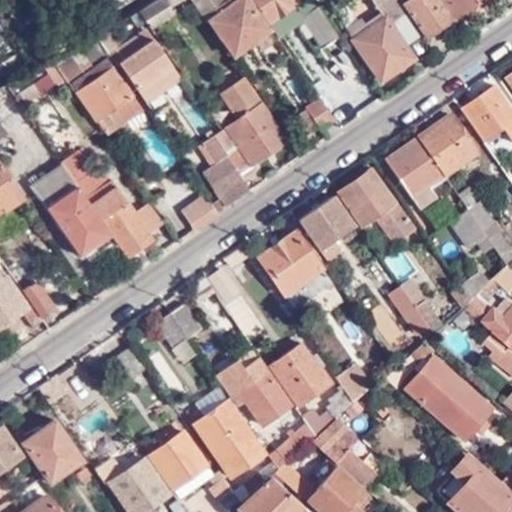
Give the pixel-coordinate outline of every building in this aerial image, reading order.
[(163,0),(151,0),(138,9),(150,23),(171,10),(169,6),(163,0)] [(227,0),(191,0),(207,22),(207,23),(211,20),(235,56),(271,31),(248,0),(238,0),(233,4),(230,0),(228,0),(228,1),(227,0)] [(252,0),(269,24),(300,2),(298,0),(252,0)] [(402,15),(406,12),(398,0),(372,0),(383,16),(386,20),(354,41),(383,84),(401,72),(395,63),(412,53),(409,48),(420,40),(402,15)] [(401,0),(426,37),(459,15),(448,0),(401,0)] [(448,0),(459,15),(480,0),(448,0)] [(322,47),(338,36),(318,6),(301,16),(322,47)] [(386,20),(383,16),(366,28),(361,23),(348,32),(354,41),(386,20)] [(111,48),(118,59),(152,37),(144,26),(120,42),(111,48)] [(105,50),(125,80),(128,77),(145,101),(179,78),(152,37),(118,59),(111,48),(120,42),(110,27),(96,36),(98,41),(105,50)] [(88,62),(105,50),(98,41),(96,36),(79,48),(88,62)] [(57,66),(65,79),(66,80),(86,67),(77,53),(57,66)] [(417,60),(412,53),(395,63),(401,72),(417,60)] [(118,123),(141,108),(107,58),(72,81),(96,117),(108,109),(118,123)] [(51,66),(62,80),(62,81),(65,79),(57,66),(53,60),(49,63),(51,66)] [(14,93),(22,106),(40,95),(37,91),(56,79),(58,83),(62,81),(62,80),(51,66),(49,63),(44,66),(48,73),(14,93)] [(511,70),(503,77),(511,89),(511,70)] [(236,119),(218,130),(213,135),(226,155),(238,173),(285,142),(243,81),(220,95),(236,119)] [(511,110),(495,86),(459,110),(483,144),(503,130),(511,142),(511,110)] [(319,129),(334,119),(320,98),(305,109),(318,128),(319,129)] [(0,136),(5,133),(12,142),(34,126),(15,99),(0,109),(0,136)] [(118,123),(108,109),(96,117),(106,132),(118,123)] [(305,137),(318,128),(305,109),(292,117),(305,137)] [(450,116),(417,138),(444,176),(476,154),(450,116)] [(202,141),(216,162),(226,155),(213,135),(202,141)] [(444,176),(417,138),(385,160),(419,208),(452,186),(444,176)] [(60,165),(108,233),(125,258),(152,239),(147,233),(134,213),(110,179),(100,171),(81,144),(58,160),(60,165)] [(219,198),(225,207),(249,190),(238,173),(226,155),(216,162),(201,171),(219,198)] [(5,212),(24,199),(0,165),(0,206),(1,206),(5,212)] [(103,237),(108,233),(60,165),(30,185),(77,255),(82,251),(86,257),(107,243),(103,237)] [(375,217),(393,242),(413,227),(371,168),(337,193),(362,227),(375,217)] [(178,202),(196,191),(183,169),(165,181),(178,202)] [(193,227),(215,213),(210,204),(203,194),(181,209),(193,228),(193,227)] [(353,226),(333,195),(298,220),(318,250),(332,240),(353,226)] [(210,204),(215,213),(224,207),(225,207),(219,198),(210,204)] [(481,202),(468,210),(483,230),(494,223),(481,202)] [(134,213),(147,233),(163,223),(148,203),(134,213)] [(483,230),(468,210),(451,222),(470,249),(479,242),(487,236),(483,230)] [(443,259),(460,251),(448,226),(431,234),(443,259)] [(294,307),(325,286),(328,289),(332,286),(295,232),(259,256),(294,307)] [(479,242),(499,272),(507,265),(487,236),(479,242)] [(318,250),(328,264),(342,254),(332,240),(318,250)] [(33,329),(43,322),(39,316),(20,290),(0,260),(0,328),(22,313),(33,329)] [(497,284),(510,297),(511,294),(511,268),(507,265),(499,272),(491,280),(497,284)] [(225,266),(207,275),(242,342),(260,333),(225,266)] [(191,281),(199,302),(232,289),(223,268),(191,281)] [(481,272),(460,287),(469,299),(489,281),(481,272)] [(410,278),(399,285),(413,306),(425,300),(410,278)] [(20,290),(39,316),(52,307),(34,280),(20,290)] [(489,281),(469,299),(463,305),(511,347),(511,306),(508,311),(500,305),(494,310),(492,309),(490,306),(497,298),(490,292),(497,284),(491,280),(489,281)] [(387,294),(402,316),(404,315),(417,335),(422,331),(426,337),(431,333),(428,329),(414,308),(413,306),(398,286),(387,294)] [(469,299),(460,287),(451,293),(460,307),(463,305),(469,299)] [(500,305),(508,311),(511,306),(511,303),(504,296),(492,309),(494,310),(500,305)] [(425,300),(413,306),(414,308),(428,329),(431,333),(441,324),(425,300)] [(183,303),(168,313),(186,339),(201,328),(183,303)] [(186,339),(168,313),(155,323),(172,350),(186,339)] [(417,335),(422,341),(424,339),(426,337),(422,331),(417,335)] [(511,351),(489,331),(484,337),(493,345),(490,349),(511,368),(511,351)] [(422,341),(393,367),(383,375),(395,386),(431,353),(422,341)] [(319,368),(301,344),(270,365),(299,406),(332,384),(321,367),(319,368)] [(112,356),(127,378),(143,367),(128,345),(112,356)] [(493,409),(433,355),(403,387),(464,441),(473,431),(480,436),(488,426),(483,422),(493,409)] [(242,401),(259,426),(288,406),(254,358),(241,366),(236,359),(215,375),(236,405),(242,401)] [(354,362),(335,376),(344,389),(352,402),(371,385),(354,362)] [(194,400),(206,417),(228,402),(216,385),(194,400)] [(352,402),(344,389),(327,400),(338,414),(352,402)] [(511,391),(502,403),(511,412),(511,391)] [(358,400),(337,418),(346,426),(365,407),(358,400)] [(194,425),(229,475),(265,451),(253,433),(230,401),(228,402),(206,417),(194,425)] [(313,410),(302,417),(305,422),(314,435),(324,426),(313,410)] [(18,444),(46,483),(80,460),(52,420),(18,444)] [(313,443),(366,487),(377,474),(348,449),(356,439),(336,420),(313,443)] [(267,453),(276,467),(282,463),(306,441),(314,435),(305,422),(267,453)] [(19,469),(27,463),(21,455),(19,457),(0,426),(0,470),(13,462),(19,469)] [(148,456),(172,490),(207,466),(183,432),(148,456)] [(497,511),(511,496),(461,453),(445,470),(448,474),(435,489),(460,511),(497,511)] [(139,511),(167,493),(143,460),(107,484),(127,511),(139,511)] [(276,467),(269,474),(302,501),(304,499),(319,511),(361,511),(363,510),(360,507),(370,496),(334,465),(314,489),(282,463),(276,467)] [(179,499),(209,478),(213,475),(207,466),(172,490),(179,499)] [(511,467),(500,481),(511,491),(511,467)] [(222,502),(227,509),(238,500),(218,472),(213,475),(209,478),(224,499),(222,502)] [(235,509),(238,511),(296,511),(303,505),(271,479),(235,509)] [(54,511),(45,497),(22,511),(54,511)]
